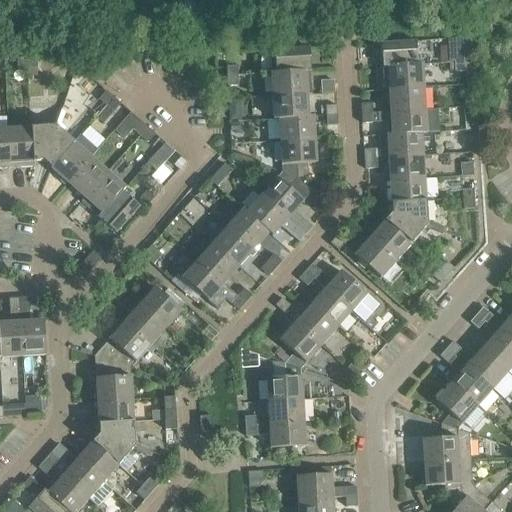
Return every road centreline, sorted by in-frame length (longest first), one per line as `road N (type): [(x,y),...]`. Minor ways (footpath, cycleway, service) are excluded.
road 1 (residential): [(62,327),(206,161),(144,96)]
road 2 (residential): [(375,511),(371,415),(511,256)]
road 3 (residential): [(0,497),(58,426),(62,327)]
road 4 (residential): [(51,286),(48,213),(27,200),(0,202)]
